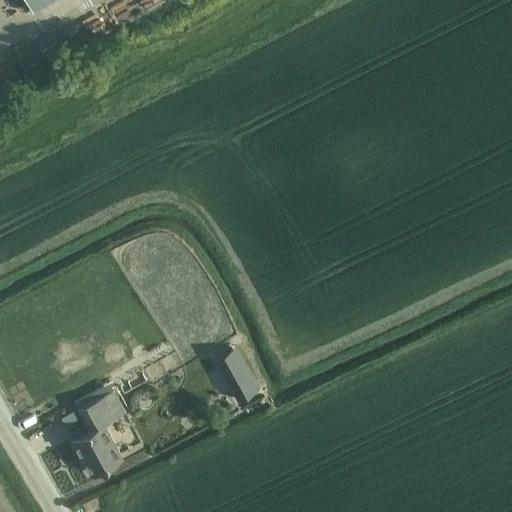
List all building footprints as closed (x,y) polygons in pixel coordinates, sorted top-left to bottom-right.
[(45,0),(26,0),(32,8),(45,0)] [(236,346),(215,357),(221,368),(242,356),(236,346)] [(253,376),(242,356),(221,368),(231,387),(253,376)] [(253,376),(231,387),(237,398),(258,386),(253,376)] [(71,439),(89,473),(121,455),(103,422),(124,411),(112,388),(77,408),(89,429),(71,439)] [(73,409),(60,416),(64,424),(77,417),(73,409)]
